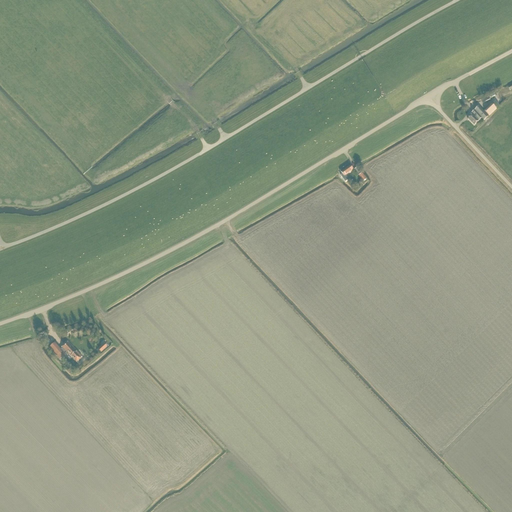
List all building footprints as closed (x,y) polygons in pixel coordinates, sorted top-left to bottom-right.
[(489,116),(496,109),(499,106),(495,102),(492,104),(484,111),(489,116)] [(484,121),(489,117),(479,107),(470,115),(472,117),(468,120),(474,126),(482,119),(484,121)] [(344,178),(353,171),(349,164),(340,171),(344,178)] [(363,183),(366,180),(362,174),(358,176),(363,183)] [(54,353),(61,346),(55,340),(48,347),(54,353)] [(76,363),(82,358),(68,342),(61,348),(65,353),(66,351),(76,363)] [(102,353),(107,347),(104,344),(99,349),(102,353)]
